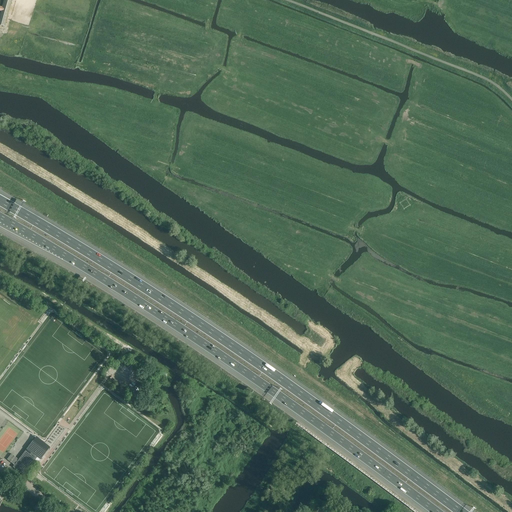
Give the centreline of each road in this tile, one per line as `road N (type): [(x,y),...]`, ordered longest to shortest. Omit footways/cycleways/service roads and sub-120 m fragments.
road 1 (motorway): [(463,511),(186,312),(0,198)]
road 2 (motorway): [(0,218),(175,327),(433,511)]
